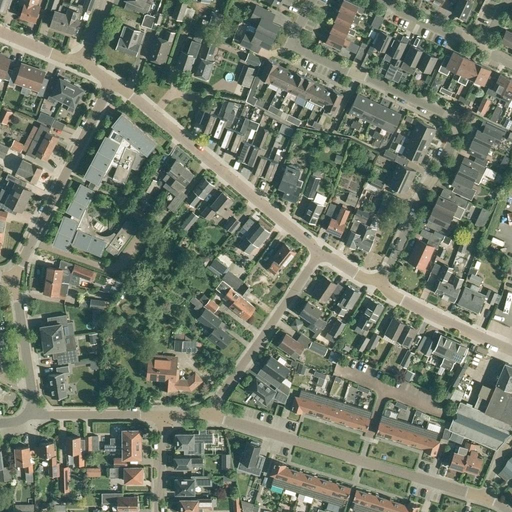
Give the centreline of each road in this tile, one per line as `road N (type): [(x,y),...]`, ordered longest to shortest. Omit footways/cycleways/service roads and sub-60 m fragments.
road 1 (residential): [(378,287),(453,123),(290,43),(311,0)]
road 2 (residential): [(480,500),(206,414)]
road 3 (residential): [(113,79),(321,250)]
road 4 (residential): [(13,277),(113,79)]
road 5 (residential): [(206,414),(321,250)]
road 6 (residential): [(511,349),(378,287)]
road 7 (residential): [(33,415),(159,414)]
